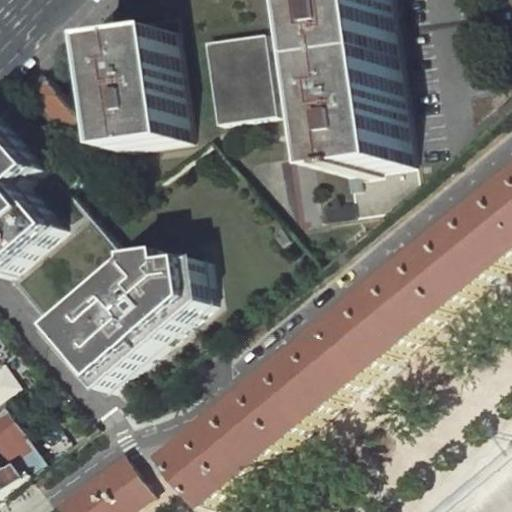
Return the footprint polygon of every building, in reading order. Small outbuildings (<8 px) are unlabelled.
[(396,0),(327,0),(331,26),(342,100),(347,135),(355,190),(366,188),(365,182),(387,179),(386,175),(421,170),(396,0)] [(198,146),(182,35),(115,44),(130,155),(198,146)] [(285,120),(273,37),(213,46),(225,128),(285,120)] [(102,131),(54,77),(43,88),(33,98),(81,152),(102,131)] [(0,256),(60,326),(118,394),(194,330),(220,308),(215,265),(185,270),(184,259),(155,263),(145,263),(133,262),(79,194),(89,181),(70,160),(24,108),(0,131),(0,256)] [(511,270),(511,186),(176,462),(218,511),(511,270)] [(0,349),(0,408),(28,388),(0,349)] [(0,510),(59,469),(15,410),(0,421),(0,510)] [(141,511),(159,499),(132,462),(69,508),(71,511),(141,511)]
